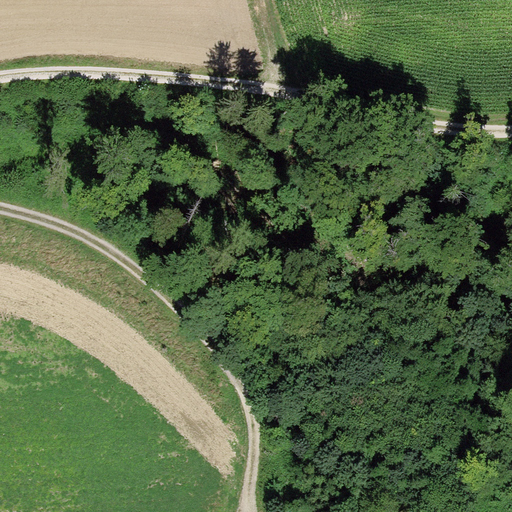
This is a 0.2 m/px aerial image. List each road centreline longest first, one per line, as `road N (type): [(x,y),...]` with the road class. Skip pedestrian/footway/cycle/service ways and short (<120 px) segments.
road 1 (track): [(0,74),(184,51),(415,109),(511,119)]
road 2 (track): [(0,210),(43,221),(148,284),(201,328),(242,388),(254,444),(246,511)]
